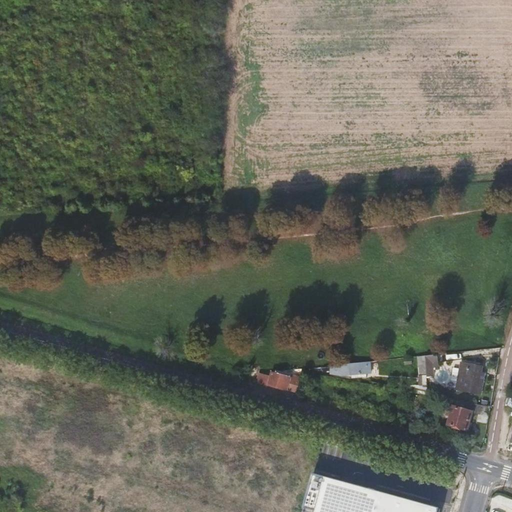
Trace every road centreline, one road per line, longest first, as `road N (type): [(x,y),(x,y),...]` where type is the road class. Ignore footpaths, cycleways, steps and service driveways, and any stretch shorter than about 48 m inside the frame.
road 1 (secondary): [(0,328),(489,467)]
road 2 (unclassified): [(489,467),(511,346)]
